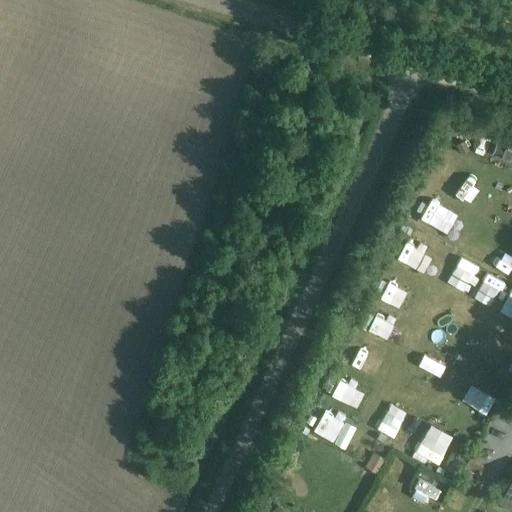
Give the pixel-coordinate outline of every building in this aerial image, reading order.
[(416,280),(426,260),(408,251),(397,271),(416,280)] [(405,307),(409,296),(395,290),(391,301),(405,307)] [(484,430),(495,411),(472,398),(462,418),(484,430)] [(393,451),(403,428),(385,421),(375,444),(393,451)] [(325,424),(318,439),(330,445),(338,431),(325,424)] [(428,448),(418,469),(438,479),(449,458),(428,448)] [(511,478),(503,497),(511,502),(511,478)] [(409,511),(410,511),(432,511),(439,499),(420,489),(409,511)]
